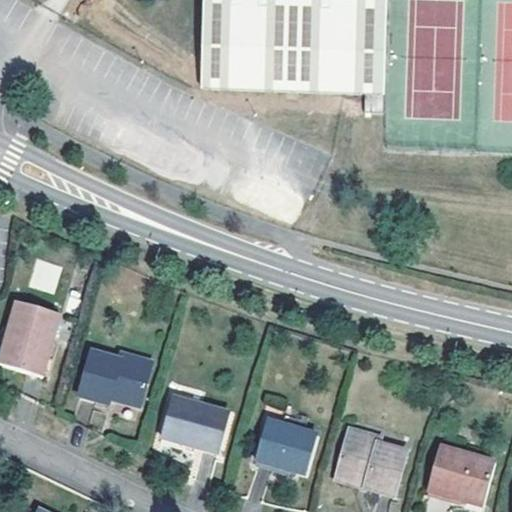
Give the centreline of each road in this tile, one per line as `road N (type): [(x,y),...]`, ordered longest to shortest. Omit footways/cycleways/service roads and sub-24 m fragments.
road 1 (secondary): [(0,153),(225,249),(511,331)]
road 2 (residential): [(0,434),(162,511)]
